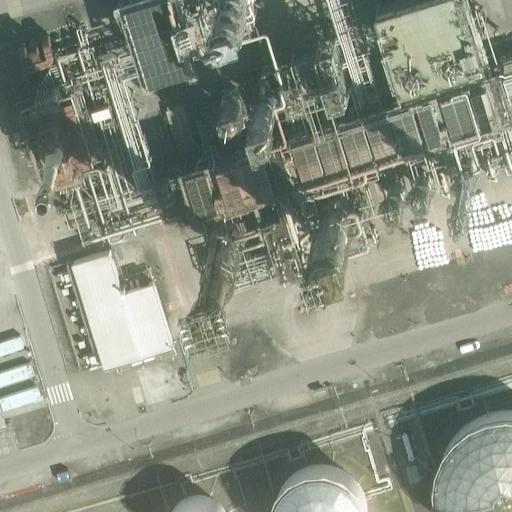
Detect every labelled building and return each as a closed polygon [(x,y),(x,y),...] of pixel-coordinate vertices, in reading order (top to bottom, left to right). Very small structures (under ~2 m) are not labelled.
[(503,135),(497,111),(465,0),(449,0),(370,22),(393,109),(352,120),(336,63),(240,89),(255,145),(120,183),(82,49),(30,63),(82,251),(503,135)] [(113,249),(76,261),(108,367),(176,347),(155,279),(125,289),(113,249)] [(511,511),(511,405),(508,405),(495,406),(481,410),(472,414),(465,418),(455,427),(446,439),(439,452),(436,464),(435,478),(436,491),(439,503),(443,511),(511,511)] [(367,511),(368,508),(368,499),(365,490),(361,482),(355,474),(347,467),(340,463),(332,460),(322,459),(311,460),(303,462),(293,467),(287,472),(280,480),(275,489),(273,497),(271,507),(271,511),(367,511)] [(225,511),(222,507),(218,503),(212,499),(207,497),(200,496),(194,496),(188,498),(181,501),(177,505),(172,510),(171,511),(225,511)]
